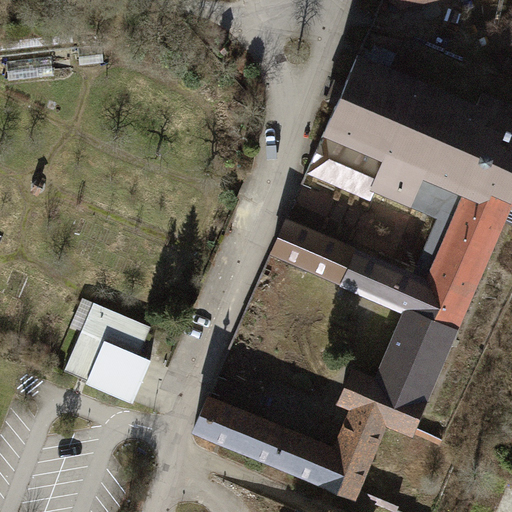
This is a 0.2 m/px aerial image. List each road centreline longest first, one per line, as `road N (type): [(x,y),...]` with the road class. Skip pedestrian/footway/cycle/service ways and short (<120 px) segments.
road 1 (residential): [(155,511),(299,116)]
road 2 (residential): [(299,116),(264,13),(294,0)]
road 3 (residential): [(299,116),(341,0)]
